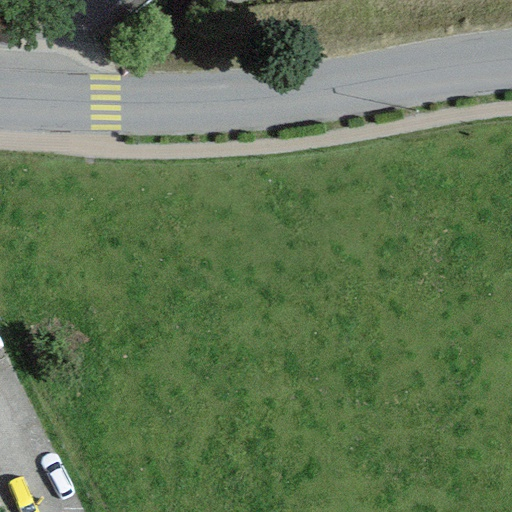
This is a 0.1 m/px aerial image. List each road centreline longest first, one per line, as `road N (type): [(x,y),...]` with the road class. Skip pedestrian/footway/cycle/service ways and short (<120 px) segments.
road 1 (unclassified): [(511,58),(315,94),(19,98)]
road 2 (residential): [(19,98),(102,0)]
